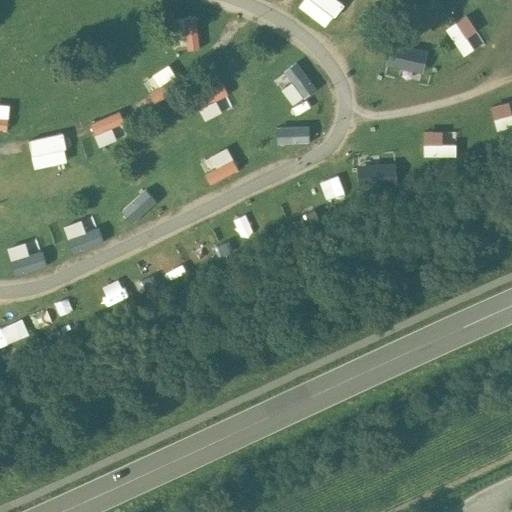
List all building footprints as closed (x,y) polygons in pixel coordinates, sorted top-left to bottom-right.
[(187,49),(203,46),(198,18),(182,21),(187,49)] [(299,60),(275,77),(295,104),(318,87),(299,60)] [(195,96),(206,119),(224,111),(218,98),(230,93),(225,82),(195,96)] [(0,128),(9,129),(12,103),(0,101),(0,128)] [(312,141),(312,124),(278,125),(278,142),(312,141)] [(69,128),(36,135),(42,160),(60,156),(58,143),(71,140),(69,128)] [(218,167),(206,172),(211,184),(240,170),(229,145),(212,153),(218,167)] [(122,208),(134,222),(159,201),(147,187),(122,208)] [(287,195),(299,224),(311,220),(299,190),(287,195)] [(66,223),(71,250),(105,244),(102,227),(86,230),(84,220),(66,223)] [(8,246),(15,274),(48,266),(45,250),(30,253),(27,241),(8,246)]
